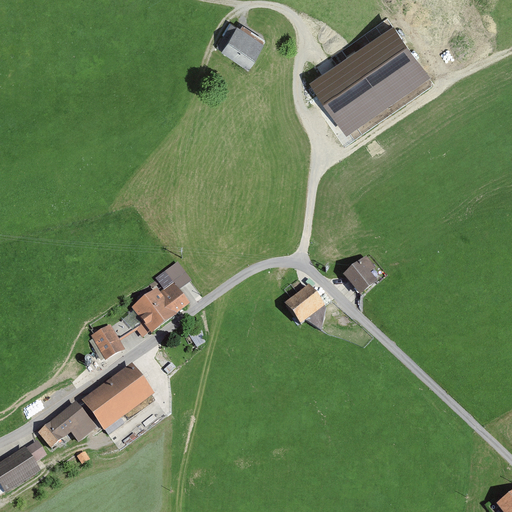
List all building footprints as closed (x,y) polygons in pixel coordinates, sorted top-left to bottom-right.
[(240,25),(232,20),(217,45),(249,65),(266,37),(242,22),(240,25)] [(390,92),(373,67),(341,89),(343,91),(317,109),(332,132),(390,92)] [(368,256),(347,273),(362,292),(376,281),(369,272),(376,266),(368,256)] [(191,282),(178,263),(165,272),(179,291),(191,282)] [(295,295),(307,284),(300,276),(288,287),(295,295)] [(158,290),(135,307),(138,310),(147,323),(153,331),(189,304),(179,291),(173,283),(160,293),(158,290)] [(324,306),(309,287),(287,304),(302,323),(324,306)] [(147,323),(138,310),(110,328),(119,342),(147,323)] [(110,328),(110,326),(94,335),(107,357),(122,348),(119,342),(110,328)] [(153,394),(132,365),(83,401),(104,430),(153,394)] [(97,427),(76,402),(39,433),(52,448),(71,432),(79,442),(97,427)] [(48,454),(38,439),(0,463),(0,495),(40,470),(35,462),(48,454)] [(511,511),(511,493),(499,504),(506,511),(511,511)]
